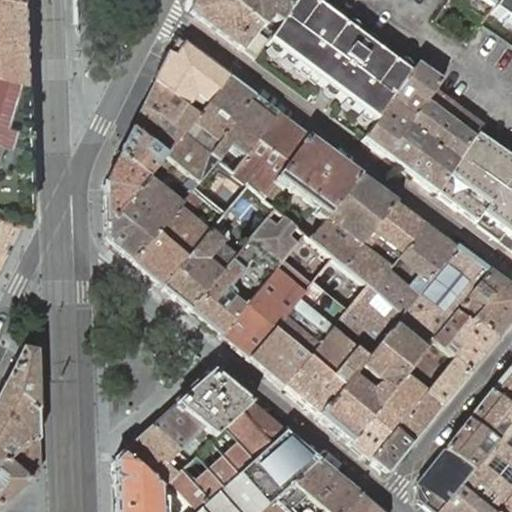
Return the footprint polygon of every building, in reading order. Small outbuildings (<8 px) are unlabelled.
[(21,0),(0,0),(0,73),(24,80),(21,0)] [(236,1),(232,0),(195,0),(189,13),(243,53),(254,61),(265,44),(271,35),(263,28),(261,28),(234,5),(236,1)] [(232,0),(236,1),(234,5),(261,28),(263,28),(271,35),(278,26),(290,9),(276,0),(232,0)] [(374,126),(409,76),(306,0),(295,0),(295,1),(290,9),(278,26),(271,35),(265,44),(322,86),(337,98),(374,126)] [(276,0),(290,9),(295,1),(294,0),(276,0)] [(473,0),(489,11),(496,0),(473,0)] [(511,0),(496,0),(489,11),(488,13),(511,29),(511,0)] [(175,41),(153,84),(196,118),(213,99),(227,81),(211,69),(175,41)] [(434,195),(471,140),(423,105),(434,90),(438,83),(416,66),(409,76),(374,126),(363,142),(385,159),(434,195)] [(0,216),(19,222),(28,204),(24,80),(0,73),(0,216)] [(180,138),(163,159),(196,186),(214,164),(207,158),(252,99),(227,81),(213,99),(196,118),(180,138)] [(153,84),(142,106),(180,138),(196,118),(153,84)] [(423,105),(471,140),(477,132),(482,125),(434,90),(423,105)] [(250,149),(275,115),(252,99),(207,158),(214,164),(219,169),(230,155),(240,162),(250,149)] [(142,106),(129,133),(162,160),(163,159),(180,138),(142,106)] [(306,139),(275,115),(250,149),(281,175),(306,139)] [(471,140),(434,195),(511,253),(511,158),(477,132),(471,140)] [(129,133),(117,158),(145,181),(162,160),(129,133)] [(358,178),(306,139),(281,175),(273,185),(260,202),(259,203),(268,210),(282,192),(285,187),(315,210),(312,213),(308,211),(292,230),(294,231),(301,238),(307,243),(322,224),(324,221),(358,178)] [(273,185),(281,175),(250,149),(240,162),(229,176),(245,189),(260,202),(273,185)] [(145,181),(117,158),(109,172),(102,187),(104,230),(145,181)] [(145,181),(104,230),(104,243),(130,265),(178,208),(177,208),(156,190),(169,175),(190,193),(191,192),(196,186),(163,159),(162,160),(145,181)] [(214,164),(196,186),(191,192),(198,198),(215,212),(221,218),(245,189),(229,176),(219,169),(214,164)] [(394,204),(358,178),(324,221),(322,224),(307,243),(330,261),(340,269),(357,248),(394,204)] [(190,218),(202,202),(198,198),(191,192),(190,193),(177,208),(178,208),(190,218)] [(424,227),(394,204),(357,248),(340,269),(363,288),(369,294),(424,227)] [(178,208),(130,265),(160,289),(207,234),(208,232),(190,218),(178,208)] [(273,228),(280,220),(272,214),(265,222),(273,228)] [(0,260),(19,222),(0,216),(0,260)] [(278,267),(295,246),(287,240),(294,231),(292,230),(280,220),(273,228),(265,222),(248,242),(278,267)] [(399,317),(454,249),(424,227),(369,294),(398,319),(399,317)] [(295,246),(301,238),(294,231),(287,240),(295,246)] [(160,289),(188,312),(219,275),(230,262),(214,249),(218,244),(207,234),(160,289)] [(188,312),(219,338),(273,272),(278,267),(248,242),(230,262),(219,275),(188,312)] [(426,349),(430,346),(428,344),(429,343),(453,315),(453,314),(457,309),(487,273),(454,249),(399,317),(398,319),(395,323),(426,349)] [(340,269),(330,261),(302,295),(295,303),(247,361),(281,389),(306,361),(329,332),(330,331),(339,320),(363,288),(340,269)] [(295,303),(302,295),(273,272),(219,338),(247,361),(295,303)] [(453,314),(453,315),(467,327),(472,321),(495,340),(511,319),(511,291),(487,273),(457,309),(453,314)] [(369,294),(363,288),(339,320),(330,331),(329,332),(306,361),(281,389),(315,418),(341,390),(350,377),(353,374),(357,369),(363,362),(342,345),(350,336),(353,332),(360,339),(373,349),(390,328),(395,323),(398,319),(369,294)] [(430,346),(450,362),(466,376),(495,340),(472,321),(467,327),(453,315),(429,343),(428,344),(430,346)] [(422,355),(426,349),(395,323),(390,328),(373,349),(365,360),(363,362),(357,369),(353,374),(350,377),(341,390),(315,418),(347,444),(382,403),(388,395),(398,383),(402,379),(414,365),(422,355)] [(434,381),(450,362),(430,346),(426,349),(422,355),(414,365),(402,379),(398,383),(388,395),(382,403),(347,444),(368,462),(392,433),(419,399),(423,396),(424,395),(434,381)] [(1,389),(35,414),(34,404),(33,356),(19,353),(1,389)] [(466,376),(450,362),(434,381),(424,395),(440,409),(466,376)] [(511,365),(489,394),(505,406),(511,412),(511,365)] [(211,374),(173,408),(200,431),(191,440),(202,450),(212,441),(249,407),(211,374)] [(36,444),(35,414),(1,389),(0,391),(0,462),(4,466),(31,442),(36,444)] [(511,412),(505,406),(489,394),(465,424),(494,446),(511,424),(511,412)] [(440,409),(424,395),(423,396),(419,399),(392,433),(409,446),(440,409)] [(187,465),(175,477),(168,483),(194,511),(197,511),(236,477),(283,434),(276,428),(249,407),(212,441),(202,450),(187,465)] [(173,408),(150,429),(176,455),(187,465),(202,450),(191,440),(200,431),(173,408)] [(511,424),(494,446),(470,473),(458,488),(437,511),(497,511),(510,497),(511,494),(511,424)] [(494,446),(465,424),(442,452),(470,473),(494,446)] [(150,429),(119,456),(158,493),(168,483),(175,477),(164,468),(176,455),(150,429)] [(386,475),(409,446),(392,433),(368,462),(384,475),(386,475)] [(317,463),(283,434),(236,477),(265,510),(277,499),(317,463)] [(37,477),(36,444),(31,442),(4,466),(28,485),(37,477)] [(415,502),(427,511),(437,511),(458,488),(470,473),(442,452),(414,487),(415,502)] [(159,511),(158,493),(119,456),(111,463),(112,511),(261,511),(265,510),(236,477),(197,511),(159,511)] [(4,466),(0,462),(0,509),(28,485),(4,466)] [(265,510),(261,511),(342,511),(359,497),(317,463),(277,499),(265,510)] [(376,511),(359,497),(342,511),(376,511)] [(511,511),(511,498),(510,497),(497,511),(511,511)]
